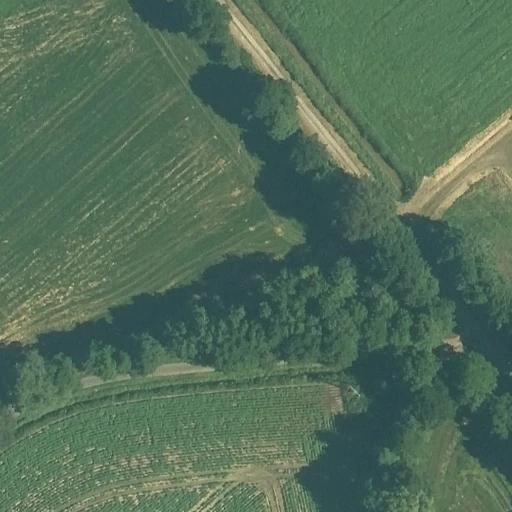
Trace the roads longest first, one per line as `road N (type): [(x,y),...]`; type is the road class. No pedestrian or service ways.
road 1 (unclassified): [(483,345),(110,379),(0,421)]
road 2 (unclassified): [(483,345),(207,0)]
